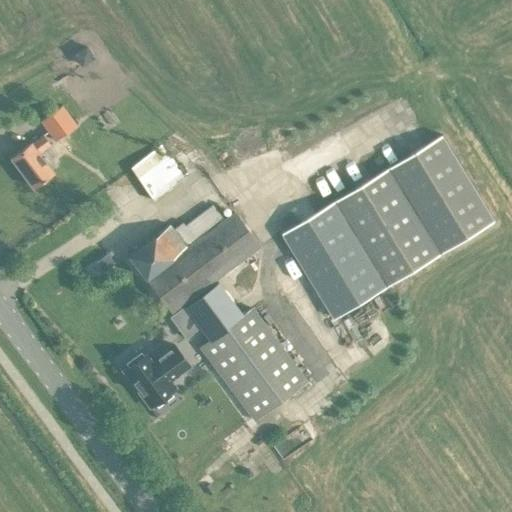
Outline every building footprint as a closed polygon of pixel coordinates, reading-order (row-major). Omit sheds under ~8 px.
[(110,89),(91,105),(99,115),(118,99),(110,89)] [(40,120),(54,140),(75,124),(61,105),(40,120)] [(79,129),(41,158),(52,172),(58,180),(70,171),(80,183),(106,164),(79,129)] [(433,139),(284,231),(336,316),(389,284),(400,277),(494,219),(441,134),(433,139)] [(9,157),(31,187),(52,172),(41,158),(37,153),(49,144),(42,135),(30,143),(30,142),(9,157)] [(161,145),(129,167),(145,190),(152,200),(153,199),(183,179),(161,145)] [(145,278),(170,312),(260,246),(236,212),(145,278)] [(128,255),(144,277),(187,246),(171,223),(128,255)] [(107,253),(94,262),(101,271),(113,262),(107,253)] [(217,282),(184,306),(208,339),(199,346),(254,420),(305,381),(250,307),(241,314),(217,282)] [(122,369),(149,405),(174,387),(169,380),(188,365),(172,343),(152,358),(147,351),(122,369)]
